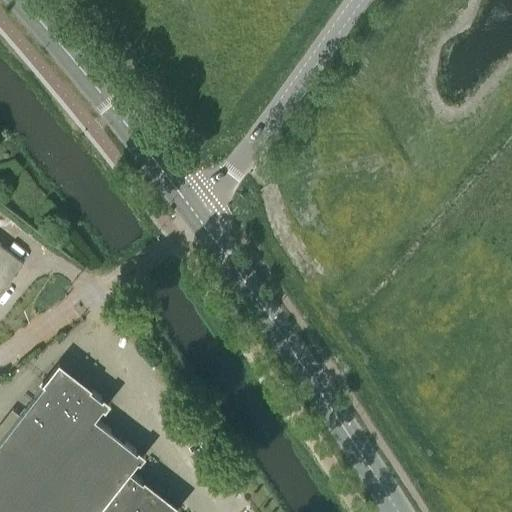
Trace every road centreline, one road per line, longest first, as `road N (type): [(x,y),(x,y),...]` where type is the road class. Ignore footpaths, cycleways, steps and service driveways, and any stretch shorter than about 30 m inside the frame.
road 1 (unclassified): [(395,511),(195,212)]
road 2 (tertiary): [(195,212),(17,0)]
road 3 (tertiary): [(195,212),(354,0)]
